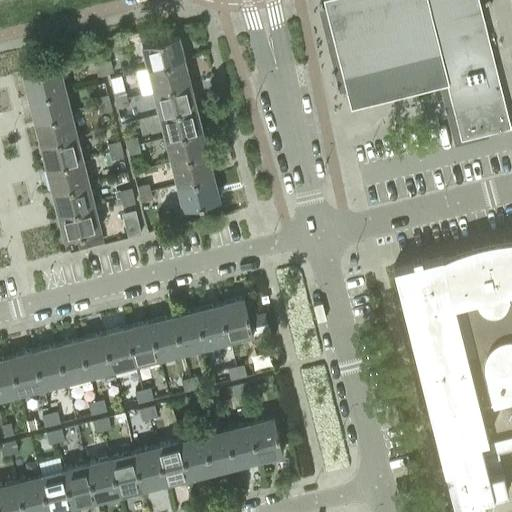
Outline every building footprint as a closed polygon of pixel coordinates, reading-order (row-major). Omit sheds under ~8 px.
[(478,0),(324,0),(351,105),(447,81),(461,137),(510,125),(478,0)] [(155,26),(139,31),(142,42),(158,38),(155,26)] [(158,38),(142,42),(148,66),(185,57),(179,33),(158,38)] [(185,57),(148,66),(154,89),(190,80),(185,57)] [(110,58),(103,60),(106,71),(113,69),(110,58)] [(98,73),(106,71),(103,60),(95,62),(98,73)] [(23,71),(29,95),(65,87),(59,63),(23,71)] [(190,80),(154,89),(160,113),(196,103),(190,80)] [(65,87),(29,95),(35,119),(71,110),(65,87)] [(125,88),(114,91),(116,99),(127,96),(125,88)] [(96,95),(98,103),(110,100),(108,92),(96,95)] [(419,102),(417,92),(403,96),(405,105),(419,102)] [(127,96),(116,99),(118,106),(129,103),(127,96)] [(110,100),(98,103),(100,110),(112,108),(110,100)] [(196,103),(160,113),(165,136),(202,127),(196,103)] [(71,110),(35,119),(41,142),(76,134),(71,110)] [(202,127),(165,136),(171,159),(208,150),(202,127)] [(76,134),(41,142),(47,166),(82,157),(76,134)] [(137,134),(125,137),(127,145),(139,143),(137,134)] [(108,142),(110,150),(121,147),(119,139),(108,142)] [(139,143),(127,145),(129,152),(141,150),(139,143)] [(121,147),(110,150),(111,157),(123,154),(121,147)] [(208,150),(171,159),(177,182),(213,173),(208,150)] [(82,157),(47,166),(52,189),(88,180),(82,157)] [(213,173),(177,182),(183,206),(219,197),(213,173)] [(88,180),(52,189),(58,212),(94,203),(88,180)] [(149,181),(137,184),(139,192),(151,189),(149,181)] [(119,188),(121,196),(133,193),(131,185),(119,188)] [(151,189),(139,192),(141,199),(152,196),(151,189)] [(133,193),(121,196),(123,204),(135,201),(133,193)] [(94,203),(58,212),(64,236),(100,227),(94,203)] [(128,232),(140,230),(137,207),(125,208),(128,232)] [(94,232),(77,236),(80,247),(97,243),(94,232)] [(511,238),(510,239),(507,241),(505,243),(503,245),(501,248),(499,250),(498,253),(496,252),(495,250),(493,249),(491,248),(489,248),(487,247),(485,247),(483,247),(481,248),(479,248),(477,249),(476,250),(474,251),(473,253),(471,255),(470,256),(470,258),(469,260),(466,259),(464,257),(461,256),(458,255),(455,254),(452,254),(449,254),(446,254),(443,255),(442,252),(422,257),(421,253),(413,255),(414,259),(393,265),(453,504),(455,511),(478,511),(477,507),(482,499),(484,498),(483,495),(504,490),(504,489),(506,488),(502,470),(489,473),(480,438),(488,435),(481,405),(511,396),(511,238)] [(244,294),(220,300),(229,337),(253,331),(244,294)] [(220,300),(197,306),(206,343),(229,337),(220,300)] [(197,306),(174,312),(183,349),(206,343),(197,306)] [(174,312),(150,318),(159,355),(183,349),(174,312)] [(150,318),(127,324),(136,360),(159,355),(150,318)] [(127,324),(104,330),(113,366),(136,360),(127,324)] [(104,330),(80,335),(89,372),(113,366),(104,330)] [(80,335),(57,341),(66,378),(89,372),(80,335)] [(57,341),(34,347),(43,384),(66,378),(57,341)] [(34,347),(10,353),(20,390),(43,384),(34,347)] [(10,353),(0,355),(0,394),(20,390),(10,353)] [(244,362),(236,363),(239,375),(246,373),(244,362)] [(239,375),(236,363),(228,365),(231,377),(239,375)] [(197,373),(189,375),(192,387),(200,385),(197,373)] [(184,389),(192,387),(189,375),(181,377),(184,389)] [(248,379),(240,381),(243,392),(251,391),(248,379)] [(243,392),(240,381),(232,383),(235,394),(243,392)] [(151,385),(143,387),(146,398),(153,396),(151,385)] [(138,400),(146,398),(143,387),(135,389),(138,400)] [(202,391),(194,393),(197,404),(205,402),(202,391)] [(189,406),(197,404),(194,393),(186,395),(189,406)] [(104,397),(96,399),(99,410),(107,408),(104,397)] [(91,412),(99,410),(96,399),(88,400),(91,412)] [(155,402),(147,404),(150,416),(158,414),(155,402)] [(142,418),(150,416),(147,404),(139,406),(142,418)] [(57,408),(50,410),(53,422),(60,420),(57,408)] [(45,423),(53,422),(50,410),(42,412),(45,423)] [(274,413),(250,419),(259,455),(283,450),(274,413)] [(108,414),(100,416),(103,427),(111,425),(108,414)] [(96,429),(103,427),(100,416),(93,418),(96,429)] [(250,419),(227,425),(236,461),(259,455),(250,419)] [(11,420),(3,422),(6,433),(13,431),(11,420)] [(227,425),(203,431),(213,467),(236,461),(227,425)] [(62,426),(54,428),(57,439),(65,437),(62,426)] [(49,441),(57,439),(54,428),(46,430),(49,441)] [(203,431),(180,437),(189,473),(213,467),(203,431)] [(15,437),(7,439),(10,451),(18,449),(15,437)] [(180,437),(157,443),(166,479),(189,473),(180,437)] [(0,441),(3,453),(10,451),(7,439),(0,441)] [(157,443),(133,448),(142,485),(166,479),(157,443)] [(133,448),(110,454),(119,491),(142,485),(133,448)] [(502,469),(498,452),(486,455),(490,472),(502,469)] [(110,454),(87,460),(96,496),(119,491),(110,454)] [(87,460),(64,466),(73,502),(96,496),(87,460)] [(64,466),(40,472),(49,508),(73,502),(64,466)] [(40,472),(17,478),(25,511),(33,511),(49,508),(40,472)] [(0,511),(25,511),(17,478),(0,481),(0,511)]
